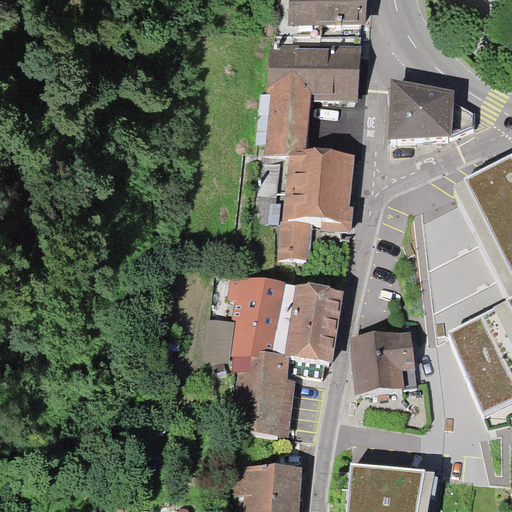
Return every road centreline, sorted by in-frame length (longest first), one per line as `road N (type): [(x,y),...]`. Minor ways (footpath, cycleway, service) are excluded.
road 1 (residential): [(319,511),(370,174)]
road 2 (residential): [(370,174),(377,70),(402,21)]
road 3 (residential): [(370,174),(412,173),(511,129)]
road 4 (tertiary): [(402,21),(429,64),(511,116)]
